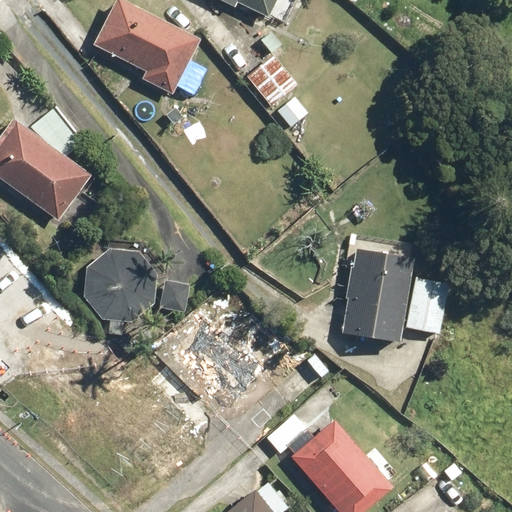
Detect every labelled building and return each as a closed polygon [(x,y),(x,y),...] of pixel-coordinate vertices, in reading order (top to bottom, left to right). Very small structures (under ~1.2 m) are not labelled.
[(120,0),(99,44),(149,69),(145,76),(179,93),(206,37),(130,0),(120,0)] [(278,0),(228,0),(240,5),(242,0),(273,13),(278,0)] [(300,82),(276,55),(251,77),(276,104),(300,82)] [(96,172),(70,154),(86,139),(58,107),(35,128),(19,117),(0,143),(0,176),(61,220),(96,172)] [(411,328),(446,331),(451,280),(418,277),(420,249),(357,244),(350,328),(410,334),(411,328)] [(142,251),(113,247),(92,265),(89,296),(105,316),(134,319),(158,303),(161,268),(142,251)] [(191,282),(169,282),(168,307),(190,308),(191,282)] [(209,306),(173,352),(243,407),(279,362),(209,306)] [(29,379),(33,370),(57,380),(72,343),(36,328),(20,365),(17,374),(29,379)] [(330,367),(317,352),(278,385),(291,400),(330,367)] [(220,413),(169,364),(156,378),(148,370),(108,412),(129,432),(125,435),(152,460),(155,457),(176,476),(214,436),(206,428),(220,413)] [(311,428),(296,414),(271,439),(286,453),(311,428)] [(341,417),(319,436),(316,433),(293,454),(346,511),(367,511),(400,482),(341,417)] [(281,511),(293,501),(273,477),(231,511),(281,511)]
